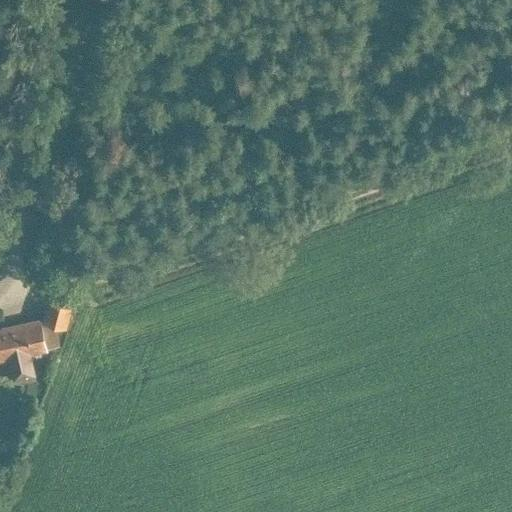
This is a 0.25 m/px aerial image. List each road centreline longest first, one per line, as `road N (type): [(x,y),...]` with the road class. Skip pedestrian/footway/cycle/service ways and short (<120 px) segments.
road 1 (track): [(511,139),(114,276),(0,299)]
road 2 (unclassified): [(0,299),(75,87),(82,0)]
